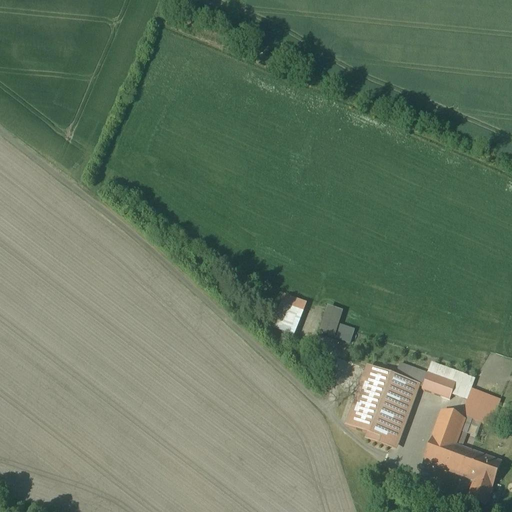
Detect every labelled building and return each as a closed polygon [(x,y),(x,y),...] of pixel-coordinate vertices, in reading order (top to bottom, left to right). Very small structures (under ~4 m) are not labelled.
[(293,300),(280,331),(292,336),(305,304),(293,300)] [(354,333),(323,322),(318,334),(350,344),(354,333)] [(394,379),(368,370),(347,427),(369,435),(367,441),(390,449),(413,386),(422,390),(427,376),(399,366),(394,379)] [(455,386),(427,376),(422,390),(421,391),(450,401),(455,386)] [(460,420),(441,413),(423,464),(452,474),(461,450),(471,421),(490,428),(493,421),(498,423),(503,411),(498,410),(500,402),(471,391),(460,420)] [(499,464),(461,450),(452,474),(475,483),(468,501),(484,507),(486,501),(488,501),(491,493),(489,492),(491,489),(492,488),(492,487),(500,466),(500,464),(499,464)] [(406,484),(382,468),(377,477),(401,492),(406,484)]
